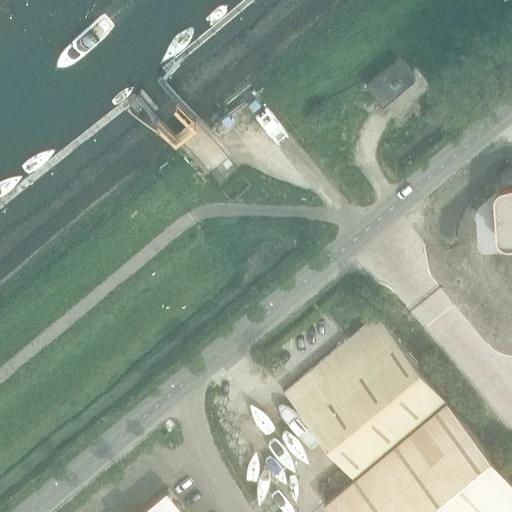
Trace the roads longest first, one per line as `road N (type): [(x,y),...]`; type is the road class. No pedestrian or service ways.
road 1 (unclassified): [(177,388),(511,115)]
road 2 (unclassified): [(31,511),(177,388)]
road 3 (unknown): [(417,283),(511,404)]
road 4 (unclassified): [(238,511),(203,471),(177,388)]
road 5 (unknown): [(417,283),(511,191)]
